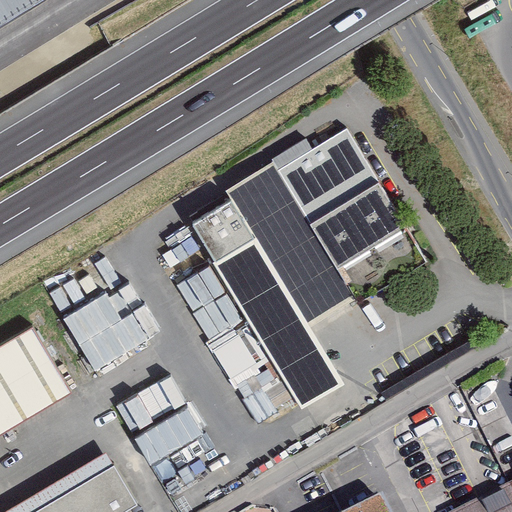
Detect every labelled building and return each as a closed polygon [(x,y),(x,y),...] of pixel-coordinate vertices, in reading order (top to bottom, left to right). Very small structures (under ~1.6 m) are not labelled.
[(0,0),(0,34),(54,0),(0,0)] [(226,203),(185,226),(297,408),(337,384),(309,336),(424,265),(389,207),(399,201),(358,135),(349,141),(341,129),(307,149),(302,141),(219,193),(226,203)] [(0,346),(0,433),(65,396),(24,332),(0,346)] [(118,402),(132,427),(177,403),(164,378),(118,402)] [(190,405),(135,435),(150,461),(205,431),(190,405)] [(102,452),(1,511),(130,511),(136,508),(102,452)] [(511,511),(511,486),(498,494),(507,511),(511,511)] [(507,511),(498,494),(461,511),(507,511)] [(356,511),(386,511),(381,501),(356,511)]
